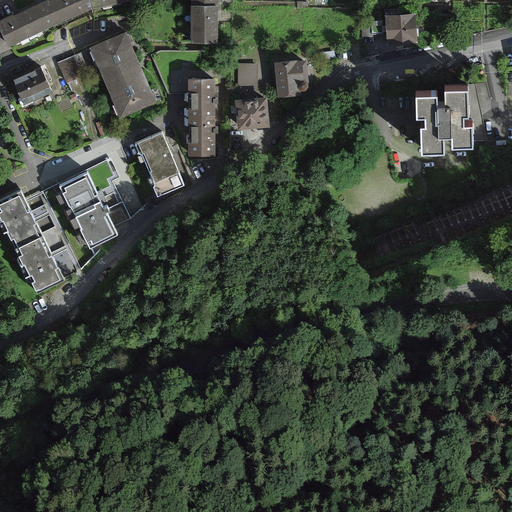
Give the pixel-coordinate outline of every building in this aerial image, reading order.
[(13,8),(0,14),(0,23),(8,41),(46,23),(35,0),(33,0),(13,9),(13,8)] [(92,2),(91,0),(35,0),(46,23),(92,2)] [(217,42),(217,6),(193,6),(193,42),(217,42)] [(414,16),(387,18),(389,43),(415,41),(414,16)] [(125,36),(93,50),(122,116),(154,102),(125,36)] [(73,53),(58,60),(67,81),(83,74),(73,53)] [(310,54),(279,56),(281,91),(305,90),(304,84),(312,84),(310,54)] [(258,61),(239,61),(239,85),(258,85),(258,61)] [(40,69),(15,81),(25,103),(50,91),(40,69)] [(214,118),(214,80),(190,80),(190,118),(214,118)] [(420,123),(422,150),(445,148),(444,133),(452,133),(453,144),(474,142),(473,122),(462,123),(461,112),(466,112),(464,86),(441,87),(443,104),(434,104),(433,91),(412,93),(414,115),(423,114),(423,123),(420,123)] [(265,100),(237,102),(239,128),(267,126),(265,100)] [(214,155),(214,118),(190,118),(190,156),(214,155)] [(136,142),(158,193),(184,182),(162,132),(136,142)] [(87,172),(60,185),(90,247),(118,233),(87,172)] [(21,190),(0,199),(0,214),(38,291),(64,278),(21,190)]
